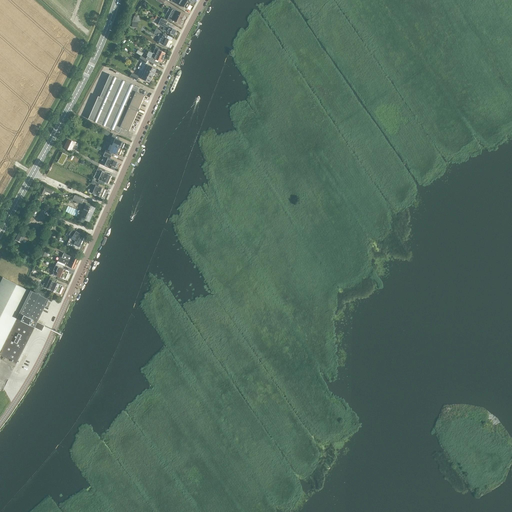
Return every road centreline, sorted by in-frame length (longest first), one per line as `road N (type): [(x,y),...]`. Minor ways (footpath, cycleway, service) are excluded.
road 1 (tertiary): [(0,423),(53,334),(204,0)]
road 2 (secondary): [(0,232),(117,0)]
